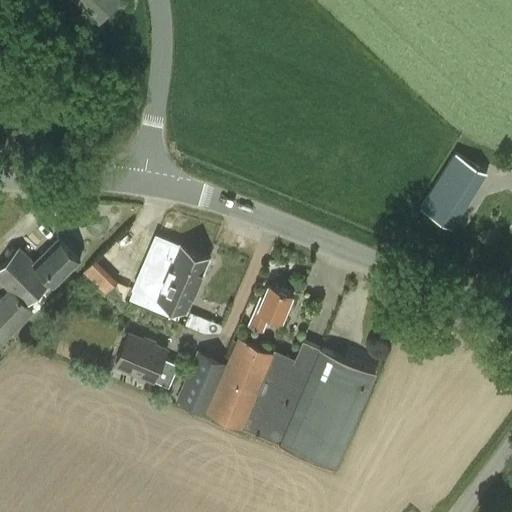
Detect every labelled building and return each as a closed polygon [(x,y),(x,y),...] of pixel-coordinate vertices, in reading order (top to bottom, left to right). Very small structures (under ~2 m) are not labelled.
[(121,0),(71,0),(97,25),(121,0)] [(487,172),(456,152),(421,206),(452,226),(487,172)] [(99,256),(112,268),(141,236),(128,224),(99,256)] [(156,235),(134,288),(127,284),(122,294),(179,318),(182,309),(186,310),(208,257),(156,235)] [(59,236),(34,260),(19,245),(0,263),(0,281),(7,289),(0,296),(0,345),(35,311),(27,303),(50,280),(54,284),(81,259),(59,236)] [(117,280),(96,258),(83,270),(105,293),(117,280)] [(269,282),(263,296),(260,294),(248,323),(263,330),(270,315),(281,320),(293,292),(269,282)] [(202,333),(219,332),(223,324),(190,311),(185,324),(202,333)] [(166,347),(130,331),(116,364),(152,380),(166,347)] [(238,336),(226,362),(206,410),(263,436),(334,466),(375,370),(304,339),(297,357),(274,348),(272,351),(238,336)] [(176,398),(206,410),(226,362),(196,349),(176,398)]
